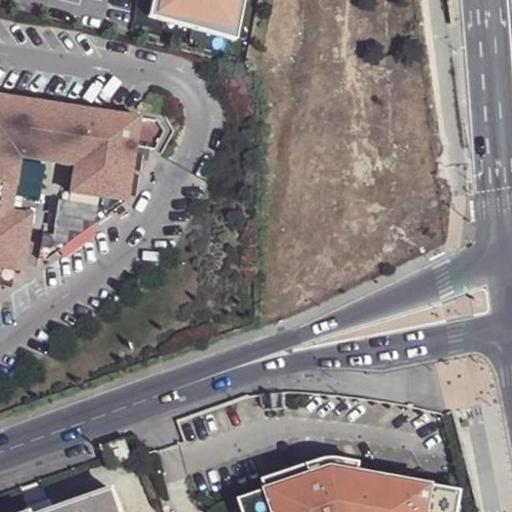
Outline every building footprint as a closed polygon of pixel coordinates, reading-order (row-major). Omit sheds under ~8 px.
[(0,0),(0,8),(258,77),(274,0),(0,0)] [(138,121),(0,97),(0,182),(123,205),(133,149),(138,121)] [(138,121),(133,149),(154,153),(163,135),(157,124),(138,121)] [(123,205),(0,182),(0,268),(19,272),(22,258),(43,262),(123,205)] [(284,406),(283,392),(261,394),(262,403),(265,409),(284,406)] [(123,439),(102,447),(110,469),(132,461),(123,439)] [(461,511),(465,488),(360,472),(361,461),(344,459),(339,458),(334,458),(329,459),(324,460),(311,464),(315,474),(215,509),(215,511),(461,511)] [(118,511),(111,493),(58,511),(118,511)]
